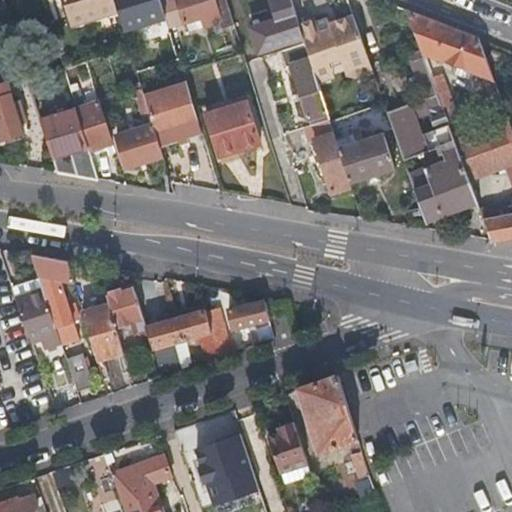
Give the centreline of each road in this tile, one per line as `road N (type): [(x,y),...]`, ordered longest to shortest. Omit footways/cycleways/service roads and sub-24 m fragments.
road 1 (residential): [(0,456),(340,341),(405,305)]
road 2 (primary): [(0,222),(405,305)]
road 3 (primary): [(381,250),(0,188)]
road 4 (primary): [(511,274),(381,250)]
road 5 (unknown): [(511,455),(395,497)]
